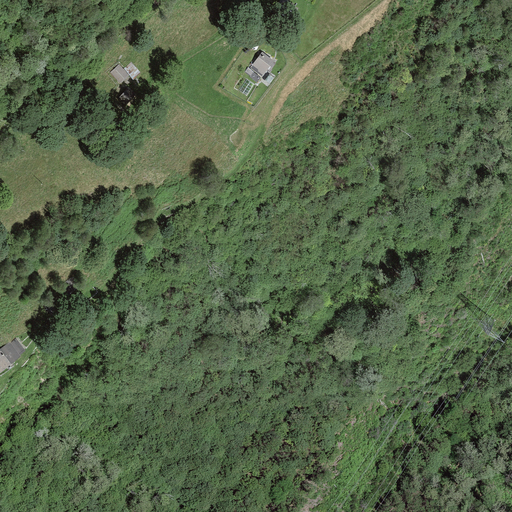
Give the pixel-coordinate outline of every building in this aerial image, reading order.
[(289,11),(281,10),(279,20),(286,22),(289,11)] [(262,77),(274,61),(262,52),(250,68),(262,77)] [(119,65),(110,72),(120,84),(129,76),(119,65)] [(129,87),(116,104),(123,110),(137,92),(129,87)] [(15,339),(10,343),(20,355),(25,351),(15,339)] [(0,351),(11,365),(21,356),(20,355),(10,343),(9,342),(0,349),(0,351)] [(0,351),(0,373),(11,365),(0,351)]
